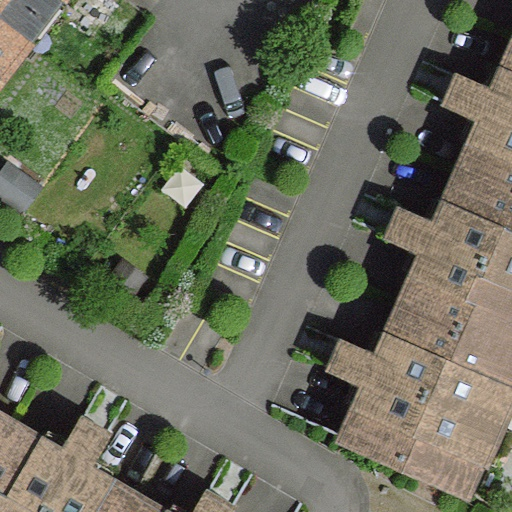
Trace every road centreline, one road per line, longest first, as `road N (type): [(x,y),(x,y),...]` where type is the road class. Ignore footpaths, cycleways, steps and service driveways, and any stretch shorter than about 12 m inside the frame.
road 1 (residential): [(223,425),(415,0)]
road 2 (residential): [(0,290),(223,425)]
road 3 (residential): [(223,425),(342,493),(336,511)]
